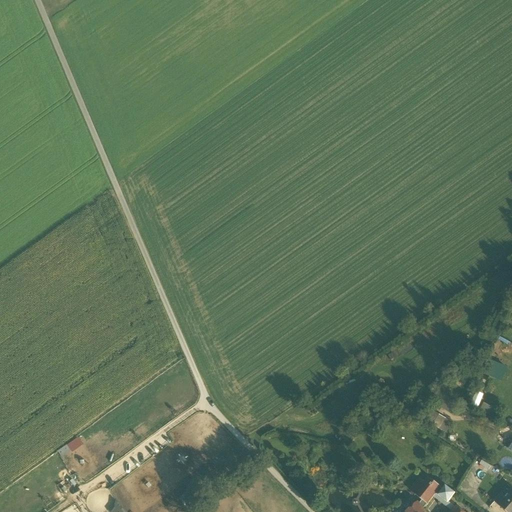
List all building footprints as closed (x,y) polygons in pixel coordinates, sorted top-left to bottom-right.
[(508,368),(488,360),(482,375),(502,383),(508,368)] [(440,389),(432,403),(452,416),(461,402),(440,389)] [(493,408),(483,403),(479,410),(489,415),(493,408)] [(422,420),(440,430),(446,419),(428,409),(422,420)] [(453,423),(446,419),(440,430),(447,434),(453,423)] [(424,510),(434,497),(437,493),(441,488),(428,478),(424,482),(420,479),(413,488),(417,491),(414,495),(422,501),(419,505),(424,510)] [(445,486),(443,489),(439,495),(438,496),(448,504),(448,503),(455,494),(445,486)] [(498,506),(503,511),(511,511),(511,490),(504,499),(501,496),(494,503),(498,506)] [(455,508),(448,503),(448,504),(438,496),(439,495),(437,493),(434,497),(452,511),(455,508)] [(114,508),(110,511),(124,511),(116,501),(114,502),(114,508)] [(425,511),(424,510),(419,505),(418,502),(406,511),(425,511)]
